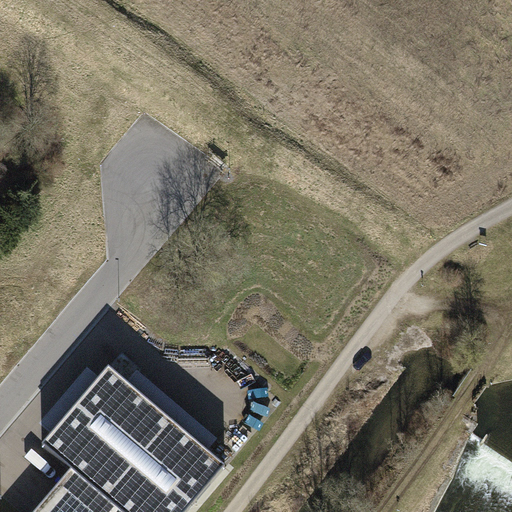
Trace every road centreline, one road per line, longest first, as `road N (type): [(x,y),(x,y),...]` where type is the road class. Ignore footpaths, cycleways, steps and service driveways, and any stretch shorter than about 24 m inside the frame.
road 1 (residential): [(0,411),(117,275),(160,185)]
road 2 (track): [(236,511),(365,343)]
